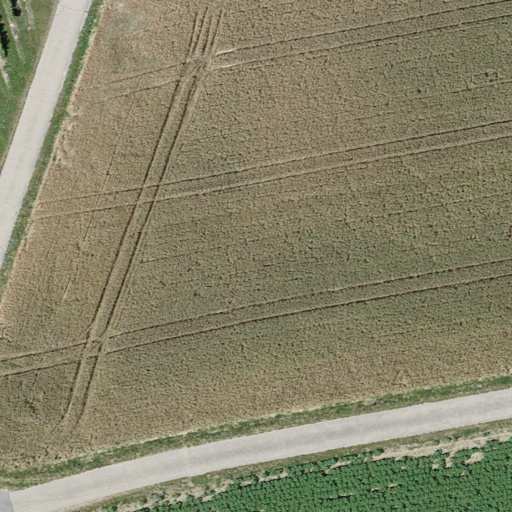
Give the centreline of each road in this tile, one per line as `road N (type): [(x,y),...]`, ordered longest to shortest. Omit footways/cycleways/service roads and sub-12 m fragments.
road 1 (track): [(8,511),(115,480),(511,404)]
road 2 (track): [(0,237),(79,0)]
